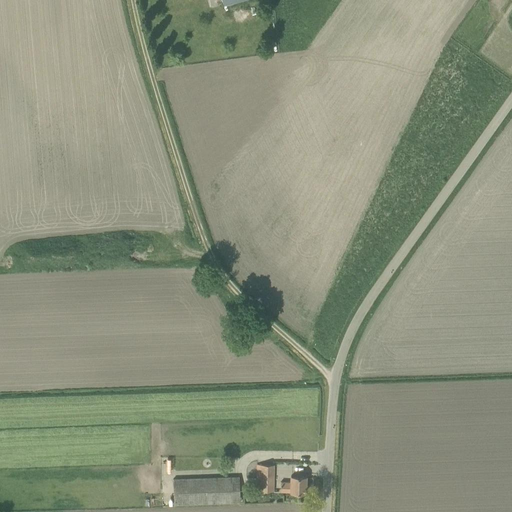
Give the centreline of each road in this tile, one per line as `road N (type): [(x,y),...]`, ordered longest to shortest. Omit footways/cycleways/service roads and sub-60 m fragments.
road 1 (unclassified): [(323,511),(336,372),(347,341),(511,105)]
road 2 (track): [(335,381),(228,285),(204,245),(133,0)]
